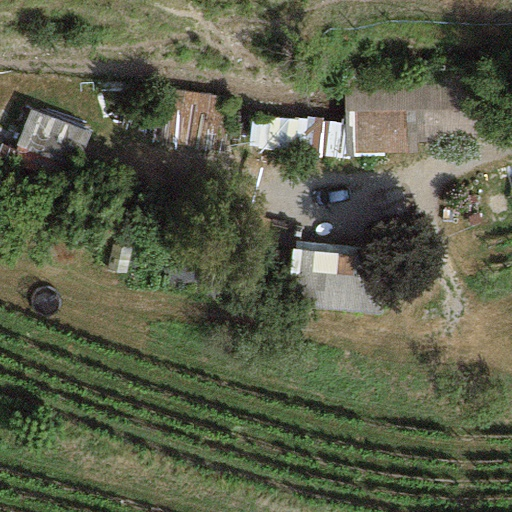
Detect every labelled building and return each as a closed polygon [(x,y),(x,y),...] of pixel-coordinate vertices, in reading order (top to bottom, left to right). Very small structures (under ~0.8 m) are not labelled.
[(474,60),(341,68),(344,121),(345,153),(414,149),(413,140),(479,137),(477,105),(475,66),(474,60)] [(511,65),(475,66),(477,105),(511,103),(511,65)] [(230,98),(153,88),(146,138),(223,149),(230,98)] [(88,125),(31,101),(9,153),(67,177),(88,125)] [(345,153),(344,121),(249,116),(247,148),(317,159),(346,161),(345,153)] [(397,263),(289,251),(283,309),(391,320),(397,263)]
